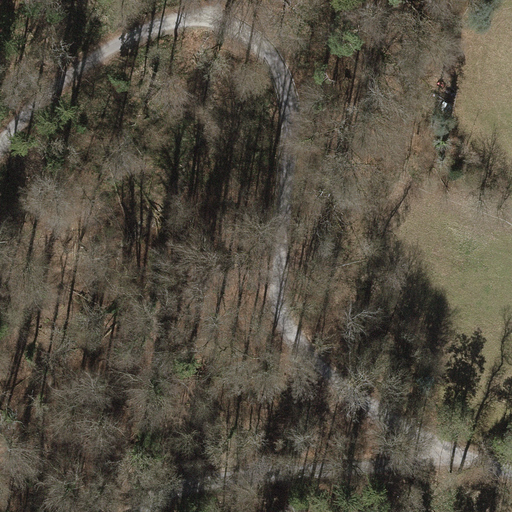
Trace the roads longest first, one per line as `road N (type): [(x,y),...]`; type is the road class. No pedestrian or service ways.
road 1 (track): [(464,462),(324,392),(285,341),(279,254),(290,135),(285,92),(251,41),(221,24),(163,20),(122,28),(49,70),(0,134)]
road 2 (track): [(464,462),(204,475),(179,480),(133,511)]
